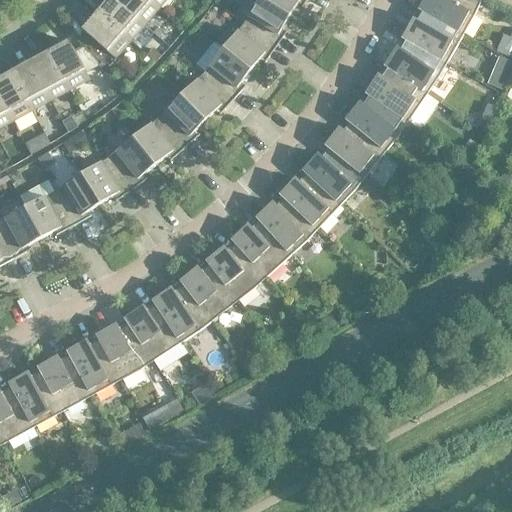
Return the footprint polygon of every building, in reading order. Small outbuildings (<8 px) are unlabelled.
[(144,26),(113,0),(108,0),(96,13),(130,42),(144,26)] [(158,10),(146,0),(113,0),(144,26),(158,10)] [(146,0),(158,10),(166,0),(146,0)] [(289,17),(262,0),(258,0),(243,25),(275,48),(283,37),(278,35),(289,17)] [(306,0),(262,0),(289,17),(300,0),(301,0),(305,2),(306,0)] [(423,0),(417,11),(422,13),(422,12),(463,35),(474,17),(481,2),(476,0),(429,0),(427,0),(423,0)] [(422,12),(422,13),(412,29),(408,27),(401,40),(405,42),(406,41),(446,64),(463,35),(422,12)] [(130,42),(96,13),(82,31),(96,43),(89,50),(108,67),(130,42)] [(275,48),(243,25),(223,50),(250,72),(264,55),(268,59),(275,48)] [(406,41),(405,42),(400,50),(395,58),(391,55),(383,67),(387,70),(388,69),(426,95),(439,78),(446,64),(406,41)] [(68,42),(52,50),(48,52),(69,91),(89,80),(68,42)] [(196,68),(203,74),(233,101),(242,91),(237,88),(250,72),(223,50),(221,52),(213,46),(196,68)] [(154,63),(161,56),(151,47),(145,55),(154,63)] [(69,91),(48,52),(29,63),(51,102),(69,91)] [(51,102),(29,63),(10,73),(32,112),(51,102)] [(388,69),(387,70),(376,85),(372,83),(364,95),(368,97),(369,96),(407,123),(426,95),(388,69)] [(32,112),(10,73),(0,78),(0,99),(13,122),(32,112)] [(233,101),(203,74),(180,97),(205,122),(220,107),(224,111),(233,101)] [(369,96),(368,97),(363,105),(357,113),(354,110),(344,121),(348,124),(349,123),(386,152),(399,135),(407,123),(369,96)] [(205,122),(180,97),(158,119),(184,149),(194,140),(190,136),(205,122)] [(0,129),(13,122),(0,99),(0,129)] [(486,105),(478,126),(486,130),(495,108),(486,105)] [(68,132),(77,127),(71,116),(62,122),(68,132)] [(184,149),(158,119),(133,139),(155,166),(171,153),(175,158),(184,149)] [(349,123),(348,124),(336,139),(333,136),(324,147),(328,150),(328,149),(364,179),(386,152),(349,123)] [(42,148),(49,144),(43,132),(35,136),(42,148)] [(72,138),(62,144),(69,154),(78,148),(72,138)] [(155,166),(133,139),(108,158),(131,191),(142,183),(139,179),(155,166)] [(468,143),(460,158),(471,164),(480,150),(468,143)] [(328,149),(328,150),(321,158),(315,164),(311,161),(302,172),(305,175),(306,174),(340,206),(355,190),(364,179),(328,149)] [(49,155),(38,161),(44,171),(54,165),(49,155)] [(131,191),(108,158),(81,175),(100,205),(118,194),(121,199),(131,191)] [(18,171),(8,177),(13,186),(20,183),(22,178),(18,171)] [(306,174),(305,175),(292,189),(289,185),(279,196),(282,199),(283,198),(317,230),(340,206),(306,174)] [(100,205),(81,175),(54,192),(73,227),(85,221),(82,216),(100,205)] [(73,227),(54,192),(25,208),(41,239),(60,229),(62,233),(73,227)] [(283,198),(282,199),(276,206),(269,212),(266,209),(255,219),(258,222),(259,221),(291,256),(307,241),(317,230),(283,198)] [(41,239),(25,208),(0,221),(0,233),(14,259),(25,253),(23,249),(41,239)] [(259,221),(258,222),(244,235),(241,231),(230,241),(233,245),(234,244),(266,278),(291,256),(259,221)] [(14,259),(0,233),(0,261),(1,261),(3,265),(14,259)] [(234,244),(233,245),(227,251),(219,257),(216,253),(205,262),(208,266),(209,265),(238,302),(255,289),(266,278),(234,244)] [(438,260),(428,266),(433,276),(444,270),(438,260)] [(209,265),(208,266),(193,277),(190,273),(179,282),(182,286),(183,285),(211,322),(238,302),(209,265)] [(400,282),(386,290),(391,299),(405,292),(400,282)] [(183,285),(182,286),(174,292),(166,297),(163,293),(151,301),(154,305),(155,305),(180,344),(199,332),(211,322),(183,285)] [(367,295),(367,301),(374,308),(384,298),(374,288),(367,295)] [(155,305),(154,305),(138,316),(135,312),(123,320),(126,324),(127,323),(153,362),(180,344),(155,305)] [(127,323),(126,324),(118,329),(110,333),(108,329),(95,336),(97,340),(98,340),(121,381),(140,370),(153,362),(127,323)] [(98,340),(97,340),(81,349),(79,345),(66,352),(68,356),(69,356),(92,397),(121,381),(98,340)] [(69,356),(68,356),(52,365),(49,361),(37,368),(39,372),(40,372),(63,413),(92,397),(69,356)] [(40,372),(39,372),(22,381),(20,377),(8,384),(10,388),(11,387),(33,429),(63,413),(40,372)] [(205,386),(190,396),(199,409),(214,399),(205,386)] [(11,387),(10,388),(0,393),(0,438),(4,445),(33,429),(11,387)] [(153,414),(142,420),(148,431),(160,425),(153,414)] [(125,433),(116,438),(123,449),(131,444),(125,433)] [(111,438),(106,440),(110,447),(115,444),(111,438)] [(93,453),(87,456),(92,466),(102,460),(99,454),(93,453)] [(68,461),(56,467),(61,477),(73,470),(68,461)] [(5,496),(0,498),(6,509),(11,507),(5,496)]
